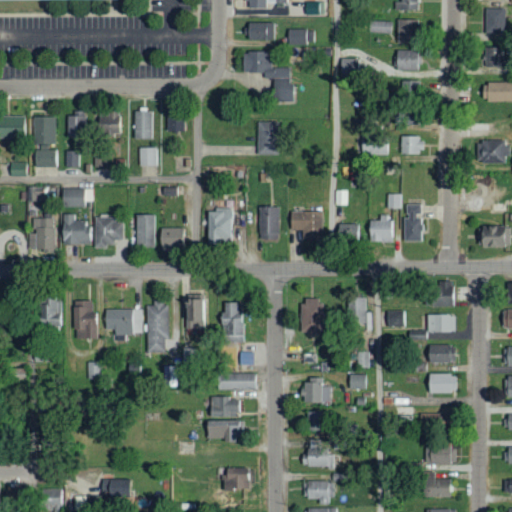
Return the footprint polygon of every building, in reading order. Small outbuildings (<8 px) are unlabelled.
[(287,4),(286,0),(247,0),(247,9),(264,9),(264,4),(287,4)] [(418,0),(400,0),(401,1),(395,1),(396,11),(419,10),(418,0)] [(304,16),(318,15),(318,2),(304,3),(304,16)] [(505,9),(483,8),(482,33),(504,34),(505,9)] [(397,43),(418,43),(418,20),(398,19),(397,43)] [(369,33),(391,33),(391,21),(368,21),(369,33)] [(274,24),(245,23),(245,40),(273,41),(274,24)] [(314,29),(287,30),(287,45),(314,45),(314,29)] [(482,71),(503,72),(503,48),(483,47),(482,71)] [(417,51),(393,52),(393,72),(417,71),(417,51)] [(241,73),(270,73),(270,102),(293,102),(293,84),(290,84),(290,68),(270,68),(270,52),(241,52),(241,73)] [(340,76),(358,76),(358,59),(340,58),(340,76)] [(400,100),(408,101),(407,124),(431,125),(432,115),(425,114),(426,82),(401,81),(400,100)] [(511,82),(482,83),(483,101),(511,100),(511,82)] [(153,110),(134,110),(135,139),(153,139),(153,110)] [(121,133),(120,115),(99,116),(99,142),(113,142),(113,134),(121,133)] [(24,116),(0,116),(0,138),(24,138),(24,116)] [(86,117),(66,116),(66,138),(85,139),(86,117)] [(54,117),(31,118),(31,145),(54,145),(54,117)] [(184,131),(184,119),(169,119),(170,131),(184,131)] [(256,154),(278,154),(279,122),(257,122),(256,154)] [(388,136),(358,135),(358,154),(387,155),(388,136)] [(421,137),(399,136),(399,155),(420,155),(421,137)] [(479,141),(479,165),(507,164),(507,141),(479,141)] [(139,167),(158,166),(157,148),(138,148),(139,167)] [(33,167),(56,167),(57,150),(34,150),(33,167)] [(64,168),(79,167),(79,151),(64,152),(64,168)] [(26,177),(26,163),(9,162),(8,176),(26,177)] [(43,187),(26,187),(26,201),(43,201),(43,187)] [(93,189),(61,189),(61,207),(85,207),(85,201),(92,201),(93,189)] [(335,205),(347,205),(347,191),(335,191),(335,205)] [(400,195),(386,195),(387,209),(400,208),(400,195)] [(420,205),(405,205),(405,218),(402,218),(403,242),(421,242),(420,205)] [(278,208),(258,208),(258,240),(279,240),(278,208)] [(207,244),(232,243),(231,209),(206,210),(207,244)] [(321,212),(290,212),(290,231),(301,230),(302,240),(322,240),(321,212)] [(75,214),(60,215),(60,245),(90,244),(89,221),(75,221),(75,214)] [(154,247),(154,216),(135,215),(134,247),(154,247)] [(123,223),(113,222),(113,218),(93,218),(93,248),(105,249),(105,242),(122,242),(123,223)] [(392,243),(392,218),(378,218),(378,221),(368,221),(367,242),(392,243)] [(54,250),(54,219),(35,219),(34,234),(27,234),(27,249),(54,250)] [(358,224),(336,224),(336,242),(358,243),(358,224)] [(510,227),(478,227),(477,247),(509,248),(510,227)] [(184,229),(159,228),(158,249),(184,249),(184,229)] [(429,306),(453,307),(453,282),(430,281),(429,306)] [(185,329),(204,329),(203,293),(190,293),(190,303),(184,303),(185,329)] [(366,297),(348,297),(348,322),(365,322),(366,297)] [(323,299),(301,298),(299,332),(322,333),(323,299)] [(61,300),(46,301),(46,306),(36,306),(37,326),(62,325),(61,300)] [(91,301),(74,301),(75,340),(97,339),(96,313),(91,313),(91,301)] [(146,352),(166,353),(167,304),(147,303),(146,352)] [(242,303),(225,303),(225,313),(220,313),(221,343),(243,343),(242,303)] [(511,327),(511,308),(501,309),(501,328),(511,327)] [(104,310),(104,330),(115,329),(115,342),(126,341),(126,334),(142,334),(142,309),(104,310)] [(404,310),(385,311),(386,326),(405,326),(404,310)] [(427,332),(454,331),(454,314),(427,314),(427,332)] [(428,345),(427,362),(454,362),(454,345),(428,345)] [(369,367),(369,351),(357,351),(356,367),(369,367)] [(162,385),(174,385),(174,378),(166,377),(166,374),(174,374),(174,366),(163,366),(162,385)] [(216,390),(255,389),(255,373),(215,373),(216,390)] [(427,374),(427,392),(455,391),(454,373),(427,374)] [(366,389),(366,374),(348,374),(348,389),(366,389)] [(302,402),(329,402),(329,386),(322,386),(322,378),(303,378),(303,391),(302,391),(302,402)] [(210,397),(209,416),(237,417),(238,397),(210,397)] [(329,430),(328,411),(307,411),(307,430),(329,430)] [(439,424),(440,413),(421,412),(420,424),(439,424)] [(206,438),(222,438),(222,441),(235,441),(235,432),(243,431),(242,420),(206,420),(206,438)] [(320,440),(307,439),(306,466),(331,466),(331,447),(320,447),(320,440)] [(456,463),(455,446),(425,447),(426,464),(456,463)] [(248,467),(224,467),(224,489),(248,489),(248,467)] [(435,471),(422,472),(422,497),(450,496),(450,479),(435,479),(435,471)] [(130,479),(102,478),(101,496),(129,497),(130,479)] [(511,492),(511,478),(503,479),(503,492),(511,492)] [(332,504),(332,481),(305,480),(304,498),(318,499),(318,504),(332,504)] [(60,489),(38,488),(37,510),(59,511),(60,489)]
